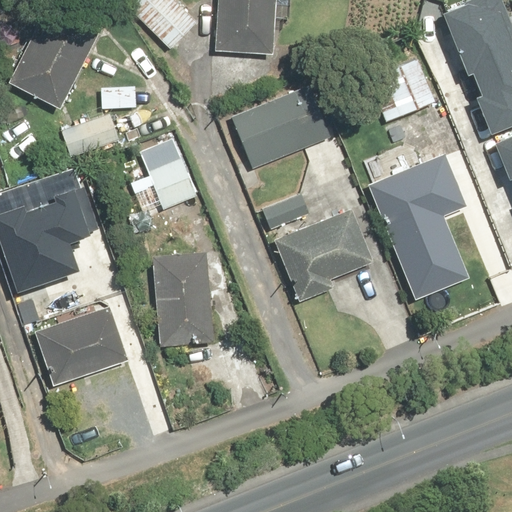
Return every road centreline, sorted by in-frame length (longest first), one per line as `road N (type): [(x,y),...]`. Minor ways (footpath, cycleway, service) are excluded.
road 1 (unknown): [(122,148),(245,419)]
road 2 (secondary): [(265,511),(511,412)]
